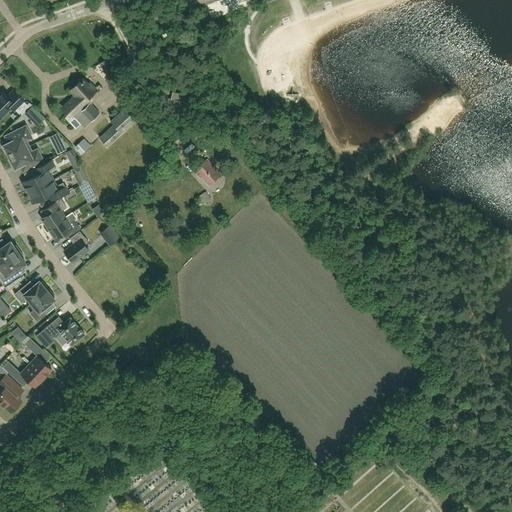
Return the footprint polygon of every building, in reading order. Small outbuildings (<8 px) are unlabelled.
[(34,35),(39,46),(50,41),(44,30),(34,35)] [(73,111),(75,113),(89,101),(90,99),(88,97),(96,89),(90,83),(88,84),(83,79),(71,89),(76,94),(63,107),(70,114),(73,111)] [(24,101),(19,95),(13,90),(7,96),(2,92),(0,94),(0,118),(12,107),(15,110),(24,101)] [(181,119),(184,101),(167,97),(164,115),(181,119)] [(28,101),(18,110),(22,114),(32,105),(28,101)] [(89,101),(75,113),(74,114),(86,126),(100,113),(89,101)] [(24,113),(31,120),(39,112),(32,105),(24,113)] [(138,118),(127,106),(110,122),(113,126),(99,139),(106,147),(138,118)] [(77,127),(82,122),(76,117),(72,121),(77,127)] [(7,151),(9,156),(29,146),(26,141),(32,138),(26,125),(5,136),(8,142),(3,144),(4,145),(2,146),(5,152),(7,151)] [(84,138),(75,146),(82,154),(91,145),(84,138)] [(29,146),(9,156),(11,160),(9,161),(12,168),(14,167),(15,168),(20,165),(23,171),(43,161),(37,149),(32,151),(29,146)] [(209,185),(221,174),(207,159),(195,169),(209,185)] [(26,187),(28,192),(53,179),(49,172),(56,169),(51,160),(34,168),(37,174),(22,182),(25,188),(26,187)] [(51,201),(68,192),(63,182),(56,186),(53,179),(28,192),(31,197),(30,197),(33,203),(48,195),(51,201)] [(203,204),(211,198),(206,191),(198,197),(203,204)] [(48,228),(65,217),(61,210),(66,207),(60,198),(48,206),(51,211),(41,218),(48,228)] [(101,204),(94,208),(98,214),(105,210),(101,204)] [(65,217),(48,228),(55,239),(65,232),(68,237),(80,228),(74,219),(69,223),(65,217)] [(100,232),(105,238),(105,239),(110,245),(115,241),(118,239),(113,232),(108,226),(100,232)] [(64,251),(73,262),(88,249),(84,244),(88,242),(79,230),(70,238),(74,243),(64,251)] [(11,242),(10,241),(9,241),(9,242),(1,247),(0,246),(0,263),(19,251),(16,245),(14,246),(11,242)] [(19,251),(0,263),(0,267),(3,271),(0,272),(0,277),(5,285),(19,275),(15,269),(24,263),(24,264),(25,263),(25,262),(24,262),(21,257),(23,256),(19,251)] [(39,281),(27,291),(23,286),(14,294),(21,303),(24,300),(28,305),(29,305),(48,289),(42,281),(40,282),(39,281)] [(48,289),(29,305),(33,310),(30,312),(37,321),(46,314),(42,309),(54,299),(53,297),(55,296),(48,289)] [(9,306),(2,310),(5,317),(13,312),(9,306)] [(73,344),(84,335),(85,334),(84,333),(71,318),(70,317),(69,318),(65,322),(58,328),(53,321),(43,329),(36,336),(46,348),(54,341),(52,339),(55,336),(55,337),(61,332),(71,344),(72,345),(73,344)] [(42,349),(30,338),(24,344),(36,355),(42,349)] [(8,347),(16,354),(23,346),(16,339),(8,347)] [(38,356),(29,365),(43,378),(52,369),(38,356)] [(14,378),(20,372),(8,361),(2,367),(14,378)] [(43,378),(29,365),(21,373),(35,387),(43,378)] [(0,404),(4,408),(5,406),(11,412),(21,401),(17,397),(23,390),(6,374),(0,380),(0,383),(4,388),(0,392),(0,404)] [(311,472),(318,465),(314,460),(303,449),(296,456),(311,472)]
